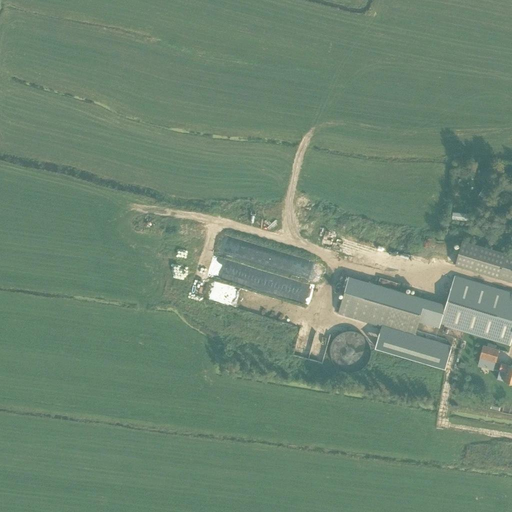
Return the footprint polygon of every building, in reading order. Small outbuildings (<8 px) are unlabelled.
[(502,197),(508,190),(501,183),(494,190),(502,197)] [(336,239),(335,251),(341,252),(343,240),(336,239)] [(250,263),(256,247),(242,241),(236,257),(250,263)] [(448,241),(434,244),(436,252),(449,249),(448,241)] [(511,255),(462,241),(454,265),(511,282),(511,255)] [(194,261),(206,264),(208,256),(189,252),(186,267),(192,269),(194,261)] [(230,272),(232,265),(215,259),(211,271),(225,276),(226,271),(230,272)] [(414,337),(414,335),(418,322),(425,299),(367,282),(348,276),(337,315),(381,327),(414,337)] [(511,293),(453,276),(445,304),(439,324),(509,346),(511,336),(511,293)] [(414,337),(381,327),(375,347),(445,368),(452,346),(414,335),(414,337)] [(352,332),(349,332),(347,332),(345,332),(342,333),(340,334),(338,335),(336,337),(334,339),(332,341),(331,344),(330,347),(329,349),(329,352),(329,355),(330,357),(330,360),(331,362),(332,364),(334,365),(336,367),(338,369),(340,370),(342,371),(345,372),(348,372),(351,372),(354,372),(356,371),(359,370),(361,369),(363,367),(365,365),(366,364),(367,362),(368,360),(369,357),(370,355),(370,352),(370,349),(369,347),(368,344),(367,341),(365,339),(363,337),(361,335),(359,334),(356,333),(354,332),(352,332)] [(482,345),(479,358),(494,363),(498,350),(482,345)] [(504,382),(511,384),(511,366),(501,364),(499,371),(506,373),(504,382)]
